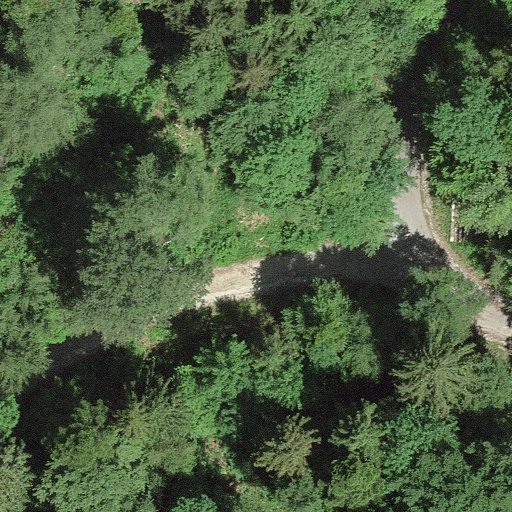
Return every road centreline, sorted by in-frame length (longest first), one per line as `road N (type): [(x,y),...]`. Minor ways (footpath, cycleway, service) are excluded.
road 1 (unclassified): [(511,368),(445,366),(359,261),(405,100),(469,0)]
road 2 (track): [(0,394),(113,333),(359,261)]
